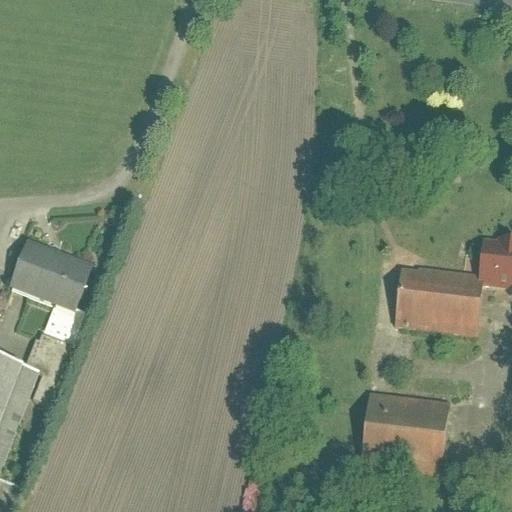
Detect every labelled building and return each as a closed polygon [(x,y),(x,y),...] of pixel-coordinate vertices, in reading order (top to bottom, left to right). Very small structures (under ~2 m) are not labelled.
[(511,243),(469,238),(464,274),(463,283),(511,289),(511,243)] [(70,266),(7,243),(0,262),(0,292),(53,312),(70,266)] [(464,274),(385,265),(379,321),(458,330),(463,283),(464,274)] [(0,433),(24,374),(0,364),(0,433)] [(428,403),(351,393),(342,468),(419,477),(428,403)]
